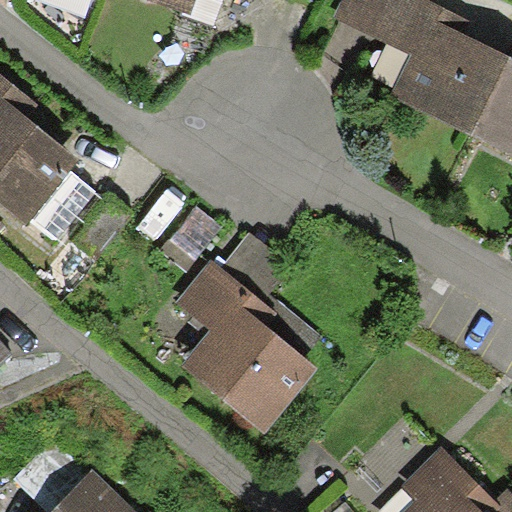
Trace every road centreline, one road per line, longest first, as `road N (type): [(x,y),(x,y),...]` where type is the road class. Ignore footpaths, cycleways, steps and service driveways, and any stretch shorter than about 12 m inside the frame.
road 1 (residential): [(511,282),(333,180),(145,128),(0,15)]
road 2 (residential): [(0,278),(283,511)]
